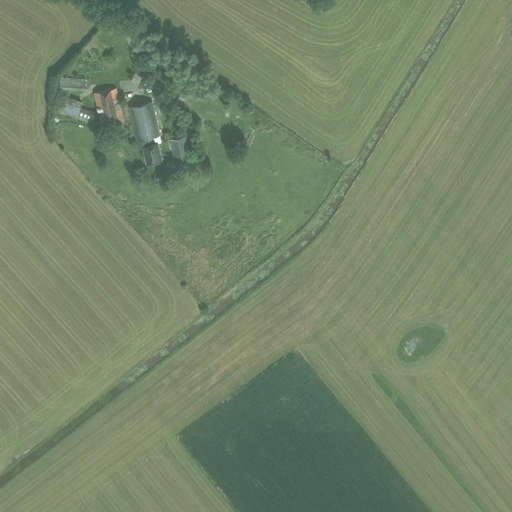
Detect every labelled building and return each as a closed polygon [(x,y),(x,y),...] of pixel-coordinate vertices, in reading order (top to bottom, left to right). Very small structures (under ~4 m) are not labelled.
[(61,78),(60,88),(85,90),(85,79),(61,78)] [(118,122),(124,121),(117,87),(95,92),(102,126),(107,124),(109,131),(119,128),(118,122)] [(63,96),(58,111),(90,122),(94,112),(80,107),(82,102),(63,96)] [(143,139),(145,145),(144,146),(148,163),(162,159),(158,142),(156,143),(154,136),(160,134),(152,101),(130,106),(138,140),(143,139)] [(185,136),(171,139),(175,157),(190,153),(185,136)]
